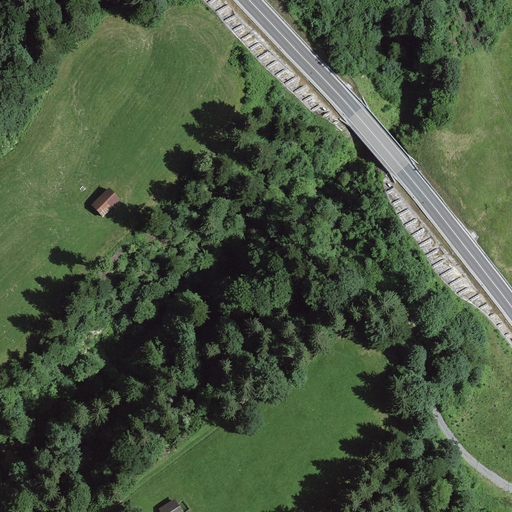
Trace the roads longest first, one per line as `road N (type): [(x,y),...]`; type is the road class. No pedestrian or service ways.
road 1 (track): [(511,487),(456,449),(428,405),(411,322),(400,306),(370,301),(352,305),(262,376),(105,511)]
road 2 (trunk): [(511,306),(352,109),(250,0)]
